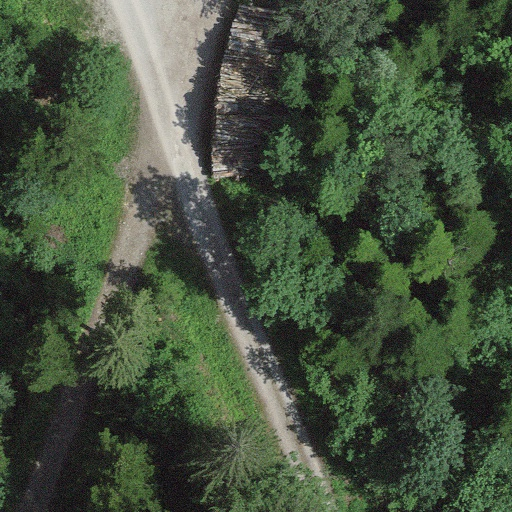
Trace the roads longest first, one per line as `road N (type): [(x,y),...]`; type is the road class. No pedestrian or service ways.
road 1 (track): [(113,0),(164,108),(138,308),(71,511)]
road 2 (track): [(164,108),(267,342),(313,511)]
